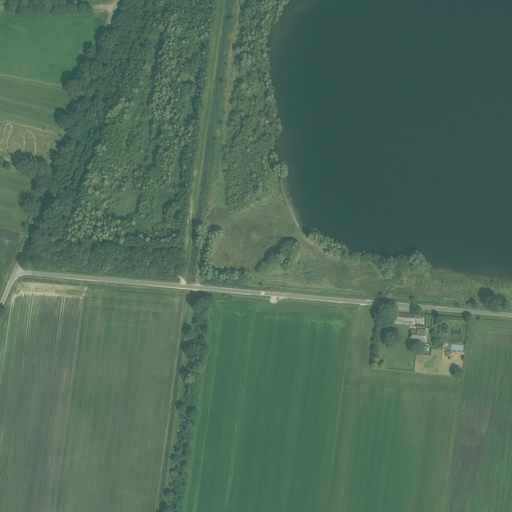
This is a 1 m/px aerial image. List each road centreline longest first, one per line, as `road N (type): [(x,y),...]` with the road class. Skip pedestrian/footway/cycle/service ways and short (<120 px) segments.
road 1 (unclassified): [(511,315),(16,270)]
road 2 (unclassified): [(16,270),(118,0)]
